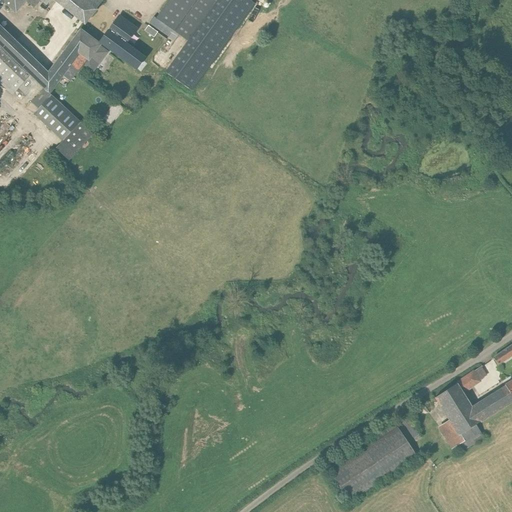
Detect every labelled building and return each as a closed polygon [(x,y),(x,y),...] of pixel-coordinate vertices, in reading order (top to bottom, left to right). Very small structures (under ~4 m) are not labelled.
[(0,0),(0,8),(5,3),(16,12),(25,1),(34,8),(39,0),(40,0),(46,5),(50,0),(0,0)] [(54,0),(84,24),(103,1),(101,0),(54,0)] [(187,41),(216,0),(168,0),(156,18),(173,31),(187,41)] [(165,71),(192,90),(255,3),(250,0),(216,0),(187,41),(165,71)] [(160,35),(152,29),(149,27),(137,43),(112,25),(100,43),(136,69),(160,35)] [(0,26),(0,82),(13,95),(18,89),(25,96),(37,82),(41,85),(40,86),(43,89),(31,102),(38,109),(34,114),(63,141),(56,149),(69,161),(93,135),(49,94),(79,53),(89,60),(83,68),(92,75),(109,52),(80,30),(75,38),(74,38),(52,68),(53,68),(49,74),(0,26)] [(106,70),(115,58),(108,53),(105,58),(106,59),(103,63),(102,62),(99,65),(106,70)] [(511,345),(493,358),(497,365),(511,355),(511,345)] [(511,380),(505,385),(505,386),(471,407),(461,392),(478,381),(473,372),(435,398),(450,421),(439,428),(452,449),(455,447),(459,453),(484,438),(475,425),(511,401),(511,380)] [(417,435),(418,434),(406,416),(401,420),(415,442),(419,440),(417,435)] [(416,457),(397,428),(393,422),(372,436),(376,442),(331,473),(350,501),(416,457)]
